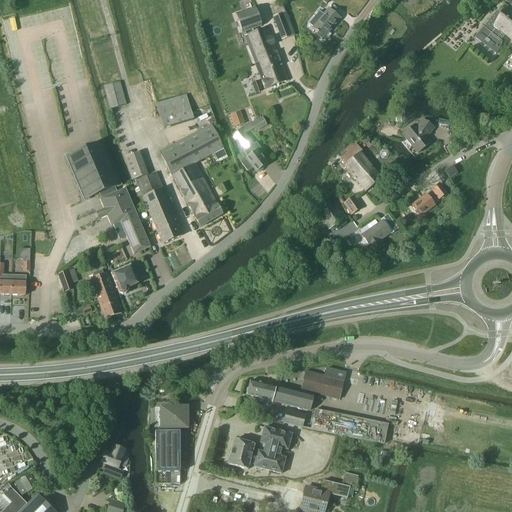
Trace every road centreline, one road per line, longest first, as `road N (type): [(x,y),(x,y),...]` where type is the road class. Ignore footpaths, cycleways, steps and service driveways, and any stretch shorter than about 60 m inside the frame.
road 1 (tertiary): [(0,329),(93,335),(124,328),(235,235),(279,187),(322,82),(375,0)]
road 2 (primary): [(0,377),(105,365),(466,289)]
road 3 (unclassified): [(180,511),(210,406),(239,369),(347,347),(478,365),(496,348),(497,316)]
road 4 (unclassified): [(511,135),(456,155),(356,222)]
